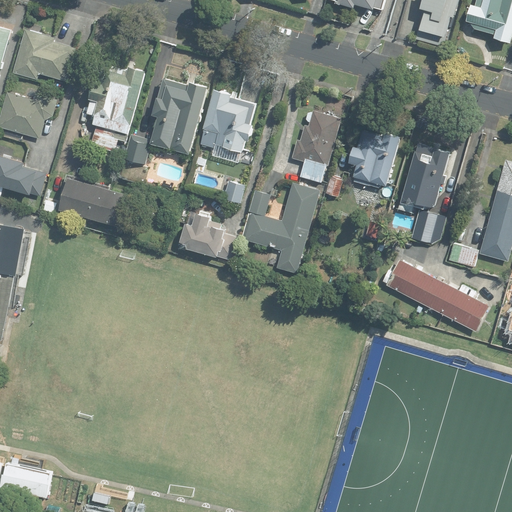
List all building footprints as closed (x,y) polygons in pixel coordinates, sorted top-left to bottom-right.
[(336,0),(340,1),(339,4),(358,8),(360,3),(385,9),(386,0),(336,0)] [(425,0),(418,29),(449,37),(454,17),(460,19),(464,0),(425,0)] [(511,0),(480,0),(479,3),(473,1),(465,26),(511,41),(511,0)] [(0,83),(14,30),(0,25),(0,83)] [(56,33),(27,26),(15,73),(40,79),(41,74),(70,81),(77,50),(54,44),(56,33)] [(109,83),(98,80),(90,113),(98,115),(95,126),(132,135),(145,81),(125,77),(126,71),(112,68),(109,83)] [(187,83),(166,77),(156,116),(161,116),(154,140),(135,134),(128,161),(148,166),(154,144),(194,155),(213,85),(189,78),(187,83)] [(239,92),(217,86),(202,145),(215,148),(214,152),(238,158),(239,157),(240,156),(241,156),(242,155),(242,154),(243,153),(244,152),(245,151),(245,150),(246,149),(247,148),(247,147),(248,146),(248,145),(249,144),(249,143),(250,142),(250,141),(250,140),(251,139),(251,138),(251,137),(252,137),(253,136),(253,135),(254,135),(254,134),(255,134),(255,133),(255,132),(256,132),(256,131),(256,130),(256,129),(256,128),(256,127),(256,126),(256,125),(256,124),(256,123),(255,123),(255,122),(255,121),(254,121),(259,104),(237,98),(239,92)] [(43,94),(35,99),(10,92),(0,127),(42,138),(47,119),(58,114),(59,98),(43,94)] [(345,118),(313,108),(303,140),(300,139),(294,158),(306,162),(302,175),(325,182),(345,118)] [(390,185),(405,135),(390,130),(388,136),(370,130),(363,148),(356,146),(350,163),(361,166),(358,175),(390,185)] [(445,184),(447,185),(450,175),(448,174),(455,152),(421,142),(401,209),(415,213),(418,202),(438,208),(445,184)] [(0,183),(35,193),(41,172),(30,169),(31,162),(1,154),(0,158),(0,183)] [(209,159),(201,156),(197,170),(206,172),(209,159)] [(511,258),(511,159),(508,159),(482,253),(511,261),(511,258)] [(137,193),(72,174),(61,210),(126,229),(137,193)] [(347,179),(334,175),(330,193),(342,196),(347,179)] [(296,182),(284,221),(267,216),(274,193),(259,189),(244,239),(285,250),(280,267),(299,273),(323,190),(296,182)] [(59,202),(47,200),(45,210),(56,213),(59,202)] [(371,204),(356,200),(354,207),(369,211),(371,204)] [(448,215),(421,209),(414,236),(434,244),(442,238),(448,215)] [(214,216),(215,213),(202,210),(202,212),(193,210),(183,247),(235,262),(243,234),(224,228),(226,222),(216,219),(217,217),(214,216)] [(0,289),(16,215),(0,211),(0,289)] [(480,249),(456,243),(452,259),(476,266),(480,249)] [(393,266),(385,281),(479,331),(492,306),(403,258),(397,268),(393,266)] [(7,461),(1,487),(48,498),(54,471),(7,461)]
